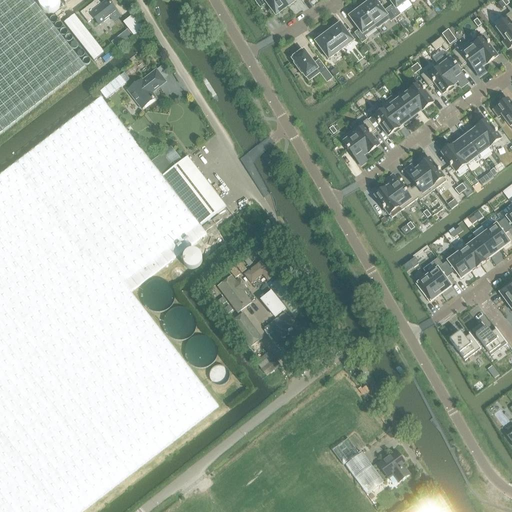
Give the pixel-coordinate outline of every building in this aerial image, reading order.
[(0,0),(0,136),(86,69),(31,0),(61,0),(66,5),(71,0),(0,0)] [(120,14),(115,8),(108,0),(107,0),(97,8),(92,3),(81,12),(88,22),(94,17),(100,24),(110,16),(113,20),(120,14)] [(288,7),(282,0),(263,0),(276,16),(288,7)] [(395,19),(388,9),(383,12),(373,0),(372,0),(361,8),(377,29),(389,21),(390,23),(395,19)] [(408,0),(407,0),(388,0),(393,5),(388,9),(395,19),(401,15),(397,9),(408,0)] [(377,29),(361,8),(356,13),(349,17),(359,30),(354,34),(362,44),(367,40),(365,37),(376,29),(377,30),(377,29)] [(511,15),(510,13),(505,17),(507,21),(497,29),(506,41),(503,43),(507,49),(511,46),(511,15)] [(106,53),(75,15),(64,24),(94,62),(106,53)] [(123,23),(134,38),(144,30),(133,16),(123,23)] [(340,25),(328,34),(341,51),(353,42),(340,25)] [(128,30),(124,33),(129,40),(133,37),(128,30)] [(341,51),(328,34),(316,43),(328,60),(341,51)] [(456,41),(452,35),(449,38),(445,40),(450,46),(453,43),(456,41)] [(497,57),(488,46),(489,45),(489,44),(487,45),(480,35),(470,43),(487,65),(497,57)] [(487,65),(470,43),(460,50),(458,48),(452,53),(462,66),(467,62),(479,78),(485,73),(481,68),(486,64),(486,65),(487,65)] [(112,52),(102,59),(105,63),(115,55),(112,52)] [(326,70),(319,60),(313,64),(304,52),(302,53),(301,52),(294,58),(294,59),(292,60),(295,65),(303,76),(303,75),(309,82),(320,74),(320,75),(326,70)] [(467,83),(455,67),(456,67),(455,65),(454,66),(447,57),(436,65),(453,87),(452,86),(457,82),(461,88),(467,83)] [(453,87),(436,65),(421,77),(429,88),(434,84),(442,95),(448,91),(449,92),(454,89),(453,87)] [(330,73),(334,77),(339,74),(335,69),(330,73)] [(165,82),(157,70),(143,81),(142,80),(128,90),(142,108),(156,98),(151,92),(154,89),(155,90),(165,82)] [(326,70),(320,75),(327,84),(333,79),(326,70)] [(124,74),(100,92),(106,100),(130,81),(124,74)] [(433,103),(424,92),(425,91),(424,90),(423,91),(419,85),(409,93),(422,111),(433,103)] [(422,111),(409,93),(408,93),(409,94),(397,103),(412,122),(415,119),(413,116),(421,110),(422,111)] [(151,162),(101,97),(0,175),(0,511),(82,511),(219,406),(131,292),(207,233),(201,226),(151,162)] [(511,129),(511,105),(508,100),(506,102),(505,100),(499,105),(500,106),(494,111),(498,117),(501,115),(511,129)] [(412,122),(397,103),(386,111),(385,110),(385,111),(398,129),(399,129),(398,128),(406,122),(408,125),(412,122)] [(398,129),(385,111),(374,118),(378,124),(377,125),(378,126),(379,125),(388,137),(394,132),(395,134),(399,130),(398,129)] [(379,146),(371,135),(376,131),(367,120),(352,132),(368,154),(379,146)] [(496,134),(497,133),(496,132),(495,133),(487,121),(481,125),(480,124),(475,127),(476,129),(490,147),(500,140),(496,134)] [(490,147),(476,129),(477,130),(469,136),(467,133),(463,136),(477,155),(489,147),(490,148),(490,147)] [(368,154),(352,132),(341,140),(348,149),(347,150),(348,151),(349,150),(361,166),(367,162),(363,157),(367,153),(368,154)] [(477,155),(463,136),(459,139),(461,142),(453,147),(453,146),(452,147),(466,165),(466,164),(477,155)] [(163,153),(151,162),(201,226),(215,215),(227,206),(188,156),(182,161),(171,147),(163,153)] [(466,165),(452,147),(442,154),(451,166),(449,167),(450,168),(451,167),(456,173),(466,165)] [(439,172),(440,172),(439,170),(438,171),(430,160),(419,167),(436,190),(446,182),(439,172)] [(436,190),(419,167),(419,168),(420,169),(415,172),(411,167),(405,171),(417,187),(411,190),(418,199),(420,202),(436,190)] [(418,199),(411,190),(410,188),(404,192),(393,177),(387,181),(391,186),(386,190),(386,189),(385,189),(402,212),(418,199)] [(402,212),(385,189),(384,188),(380,191),(381,193),(375,197),(384,208),(382,209),(383,210),(384,210),(392,219),(402,212)] [(506,218),(501,222),(509,232),(511,229),(511,210),(505,216),(506,218)] [(218,215),(212,220),(215,224),(221,219),(218,215)] [(213,226),(210,222),(203,227),(206,231),(213,226)] [(495,223),(485,231),(500,251),(510,243),(504,236),(509,232),(501,222),(496,226),(495,223)] [(485,231),(475,238),(490,258),(500,251),(485,231)] [(475,238),(466,245),(481,266),(487,262),(486,261),(490,258),(475,238)] [(267,242),(263,245),(267,251),(271,248),(267,242)] [(466,245),(456,252),(471,272),(474,269),(475,271),(481,266),(466,245)] [(207,259),(207,258),(206,255),(205,252),(202,249),(200,248),(198,248),(194,248),(192,249),(190,250),(189,252),(188,254),(187,256),(187,258),(187,262),(189,265),(191,266),(193,268),(197,268),(199,268),(201,268),(204,266),(205,264),(206,262),(207,259)] [(447,262),(443,266),(450,276),(455,272),(461,280),(471,272),(456,252),(446,260),(447,262)] [(273,253),(244,275),(251,285),(262,276),(268,282),(285,269),(273,253)] [(246,256),(242,260),(249,267),(253,264),(249,259),(246,256)] [(423,270),(426,275),(441,295),(451,287),(445,279),(450,276),(443,266),(442,266),(441,264),(437,259),(423,270)] [(242,273),(247,270),(240,261),(236,265),(242,273)] [(236,278),(240,275),(234,266),(229,270),(236,278)] [(426,275),(416,282),(423,292),(422,293),(427,299),(428,298),(431,302),(441,295),(426,275)] [(232,276),(217,287),(238,315),(253,303),(244,291),(247,289),(240,279),(237,282),(232,276)] [(295,318),(307,309),(297,297),(298,296),(292,289),(291,290),(281,278),(269,287),(295,318)] [(172,294),(172,291),(171,289),(170,287),(169,285),(167,283),(164,281),(161,280),(159,280),(157,280),(154,281),(152,282),(150,284),(148,285),(147,288),(146,291),(145,294),(146,298),(147,300),(149,303),(151,304),(153,306),(156,307),(158,307),(161,307),(163,306),(165,305),(168,304),(170,301),(171,299),(172,297),(172,294)] [(503,291),(499,294),(507,304),(511,299),(511,284),(510,286),(509,285),(502,290),(503,291)] [(271,292),(260,301),(275,319),(286,310),(271,292)] [(223,298),(215,304),(218,309),(227,302),(223,298)] [(198,322),(198,321),(197,318),(196,316),(195,313),(193,310),(190,308),(188,307),(184,306),(181,306),(178,306),(175,307),(172,309),(170,311),(168,313),(167,316),(166,319),(166,322),(166,325),(167,327),(168,330),(170,332),(173,334),(175,336),(177,337),(181,337),(184,337),(187,336),(190,335),(192,333),(194,331),(196,328),(197,324),(198,322)] [(221,312),(225,317),(233,310),(229,306),(221,312)] [(244,314),(231,323),(250,349),(262,340),(244,314)] [(285,314),(264,329),(268,335),(278,346),(284,342),(283,339),(286,337),(284,334),(294,326),(290,319),(285,314)] [(303,330),(304,332),(309,329),(301,319),(297,322),(303,330)] [(486,328),(476,336),(482,345),(491,356),(507,345),(495,329),(496,330),(497,332),(492,336),(491,334),(486,328)] [(303,330),(280,347),(288,358),(311,341),(304,332),(303,330)] [(460,333),(449,341),(465,361),(480,350),(481,350),(469,334),(469,335),(471,337),(466,341),(464,339),(460,333)] [(214,352),(214,349),(213,346),(212,344),(210,342),(207,340),(205,339),(203,338),(200,338),(198,338),(194,339),(192,341),(190,342),(189,345),(188,347),(187,349),(187,352),(187,355),(188,357),(189,359),(191,362),(193,363),(195,365),(198,365),(200,366),(203,365),(206,365),(208,363),(210,362),(212,360),(213,358),(214,355),(214,352)] [(281,366),(269,352),(255,363),(267,377),(281,366)] [(360,388),(358,389),(363,396),(366,394),(366,395),(369,393),(368,392),(369,392),(365,387),(361,389),(360,388)] [(344,466),(345,465),(359,455),(348,439),(332,451),(344,466)] [(410,475),(403,466),(405,464),(396,451),(378,465),(388,479),(393,475),(399,483),(410,475)] [(362,453),(344,467),(367,495),(384,483),(362,453)]
